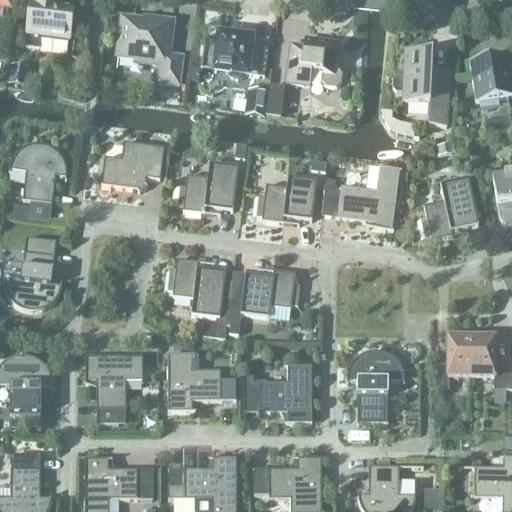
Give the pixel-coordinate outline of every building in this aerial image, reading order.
[(27,36),(26,50),(67,56),(69,42),(69,38),(76,39),(78,24),(71,23),(73,11),(60,10),(61,0),(33,0),(32,6),(31,6),(27,36)] [(118,59),(134,61),(137,65),(160,68),(158,86),(178,88),(182,60),(168,59),(172,25),(152,22),(152,26),(122,22),(118,59)] [(268,49),(251,47),(252,43),(219,39),(219,43),(205,42),(201,73),(227,76),(229,80),(233,83),(238,83),(242,82),(246,79),(264,81),(268,49)] [(322,78),(321,85),(325,90),(336,92),(341,87),(342,77),(338,72),(335,71),(338,46),(305,41),(304,49),(290,47),(285,87),(309,90),(311,76),(322,78)] [(393,92),(396,96),(405,96),(405,106),(429,107),(428,130),(446,131),(449,74),(432,73),(432,55),(407,54),(406,80),(397,80),(393,83),(393,92)] [(469,65),(476,106),(499,102),(511,100),(511,81),(508,59),(469,65)] [(263,122),(267,95),(247,92),(244,119),(263,122)] [(484,123),(487,138),(511,133),(511,129),(510,119),(484,123)] [(137,194),(139,197),(148,190),(145,187),(146,182),(160,184),(164,152),(123,147),(121,163),(104,161),(101,189),(137,194)] [(9,177),(10,178),(10,174),(26,176),(22,205),(51,208),(51,210),(52,210),(56,180),(65,181),(65,185),(66,185),(67,182),(67,180),(67,177),(67,175),(67,172),(66,170),(65,167),(64,165),(63,163),(62,161),(60,159),(58,157),(56,155),(54,154),(52,152),(50,151),(48,150),(45,149),(43,149),(40,148),(38,148),(35,149),(33,149),(30,149),(28,150),(26,151),(23,152),(21,154),(19,155),(17,157),(16,159),(14,161),(13,163),(12,165),(11,167),(10,170),(9,172),(9,175),(9,177)] [(182,215),(204,218),(205,212),(232,215),(238,171),(209,167),(207,182),(187,180),(185,191),(179,190),(177,211),(183,212),(182,215)] [(401,174),(368,170),(365,194),(341,191),(337,223),(367,227),(367,232),(393,235),(393,234),(391,234),(399,175),(401,175),(401,174)] [(511,175),(492,179),(499,221),(501,224),(504,227),(508,229),(511,230),(511,175)] [(262,225),(283,228),(284,222),(311,225),(316,184),(288,181),(286,192),(266,189),(264,201),(259,200),(256,221),(262,222),(262,225)] [(440,188),(444,206),(423,210),(426,221),(420,222),(424,243),(430,242),(431,245),(452,240),(451,235),(478,229),(468,182),(440,188)] [(337,217),(340,192),(325,190),(322,216),(337,217)] [(4,280),(4,282),(4,285),(3,287),(4,290),(4,292),(5,295),(5,297),(6,299),(8,302),(9,304),(11,306),(12,308),(14,309),(16,311),(18,312),(23,314),(25,315),(28,315),(30,316),(33,316),(35,316),(38,315),(40,315),(43,314),(45,313),(47,312),(49,311),(51,309),(53,307),(55,305),(57,303),(58,301),(59,299),(60,297),(61,294),(61,292),(62,289),(62,287),(60,287),(60,290),(51,289),(56,245),(55,245),(55,247),(26,243),(22,278),(5,276),(5,280),(4,280)] [(216,322),(220,323),(221,313),(225,275),(198,272),(198,266),(177,264),(175,275),(169,274),(167,295),(173,296),(172,301),(193,303),(191,319),(216,322)] [(233,287),(227,330),(238,331),(240,318),(269,322),(270,311),(291,314),(291,310),(297,311),(300,290),(294,289),(295,278),(273,275),(273,281),(245,278),(244,288),(233,287)] [(210,329),(208,342),(224,344),(228,314),(221,313),(220,323),(216,322),(215,330),(210,329)] [(449,382),(471,382),(472,338),(458,338),(458,343),(448,342),(448,368),(436,368),(435,393),(449,393),(449,382)] [(493,394),(507,394),(507,369),(495,369),(495,343),(485,343),(485,338),(472,338),(471,382),(493,382),(493,394)] [(357,385),(357,429),(358,429),(358,428),(387,428),(387,385),(403,385),(403,388),(404,388),(404,386),(404,383),(404,381),(403,378),(403,376),(402,374),(401,371),(400,369),(398,367),(396,365),(395,363),(393,362),(391,360),(389,359),(386,358),(384,357),(381,356),(379,356),(376,356),(374,356),(371,356),(369,356),(366,357),(364,358),(362,359),(360,360),(358,362),(356,363),(354,365),(352,367),(351,369),(349,371),(348,373),(347,376),(347,378),(346,381),(346,383),(346,386),(346,388),(347,388),(347,385),(357,385)] [(192,405),(222,405),(222,404),(220,404),(220,375),(191,375),(191,358),(167,359),(167,416),(192,416),(192,405)] [(0,389),(10,389),(10,418),(39,418),(39,420),(40,420),(40,389),(50,389),(50,392),(51,392),(51,390),(51,387),(51,385),(50,382),(50,380),(49,378),(48,375),(47,373),(45,371),(43,369),(42,367),(40,366),(38,364),(35,363),(33,362),(31,361),(28,360),(26,360),(23,360),(21,360),(18,360),(16,360),(13,361),(11,362),(9,363),(6,364),(4,366),(2,367),(1,369),(0,369),(0,389)] [(143,361),(85,361),(85,385),(96,385),(96,416),(96,430),(126,430),(126,414),(126,385),(143,385),(143,361)] [(287,387),(259,387),(253,387),(253,381),(243,381),(243,416),(243,417),(287,417),(287,428),(312,428),(311,370),(287,370),(287,387)] [(399,424),(400,439),(416,438),(415,423),(399,424)] [(0,511),(49,511),(50,511),(51,508),(51,506),(51,504),(51,501),(51,498),(50,498),(50,502),(40,502),(40,457),(39,457),(39,460),(12,460),(12,473),(10,473),(10,502),(0,501),(0,511)] [(501,511),(511,511),(511,461),(502,461),(502,472),(472,472),(472,473),(474,473),(473,502),(502,502),(501,511)] [(212,473),(168,473),(168,504),(194,504),(193,511),(236,511),(236,462),(212,462),(212,473)] [(297,462),(297,473),(252,473),(252,475),(253,475),(253,500),(269,499),(269,503),(290,503),(290,511),(321,511),(321,462),(297,462)] [(108,511),(109,504),(153,504),(153,474),(109,474),(109,463),(84,463),(84,511),(108,511)] [(359,496),(357,496),(357,499),(357,502),(358,505),(358,507),(359,510),(360,511),(412,511),(413,510),(414,508),(415,505),(415,502),(415,499),(415,496),(415,485),(398,485),(399,472),(423,472),(423,471),(368,471),(368,499),(359,499),(359,496)]
